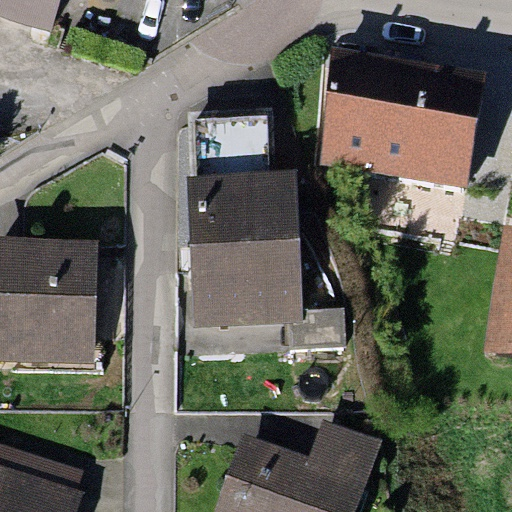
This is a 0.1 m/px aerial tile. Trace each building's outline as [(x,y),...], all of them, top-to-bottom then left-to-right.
[(0,0),(0,14),(47,29),(55,0),(0,0)] [(330,65),(320,166),(454,178),(463,78),(330,65)] [(193,185),(261,187),(263,119),(195,118),(193,185)] [(193,185),(190,317),(279,319),(282,187),(261,187),(193,185)] [(511,235),(501,234),(482,351),(511,356),(511,235)] [(0,245),(0,358),(83,361),(86,248),(0,245)] [(335,320),(279,319),(279,352),(335,353),(335,320)] [(237,445),(215,511),(343,511),(363,450),(315,435),(305,467),(237,445)] [(0,475),(0,511),(63,511),(68,494),(0,475)]
